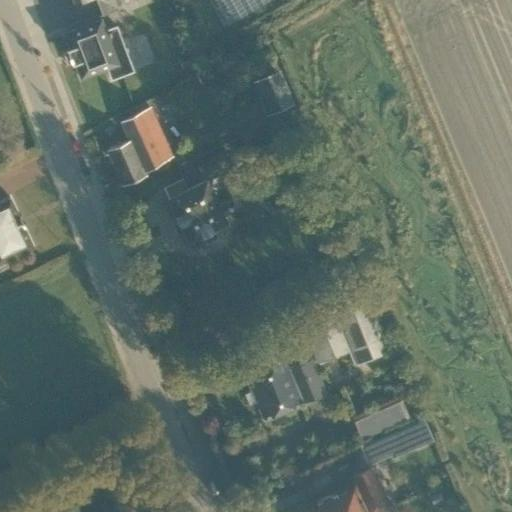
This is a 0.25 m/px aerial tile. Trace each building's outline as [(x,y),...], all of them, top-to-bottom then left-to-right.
[(149,0),(80,0),(81,1),(84,0),(96,0),(101,12),(121,3),(124,10),(149,0)] [(103,17),(66,32),(72,48),(70,49),(75,62),(77,61),(84,77),(110,66),(114,77),(136,68),(118,24),(107,28),(103,17)] [(193,49),(177,57),(183,68),(199,60),(193,49)] [(201,82),(215,76),(210,65),(196,71),(201,82)] [(253,80),(267,115),(294,103),(280,69),(253,80)] [(106,148),(122,183),(145,174),(144,171),(171,155),(150,105),(120,119),(128,138),(106,148)] [(199,235),(204,245),(221,237),(216,227),(226,222),(220,209),(233,203),(224,184),(240,176),(228,150),(198,165),(205,179),(167,197),(188,241),(199,235)] [(0,259),(31,245),(9,196),(0,199),(0,259)] [(348,252),(324,263),(331,277),(354,267),(348,252)] [(317,360),(381,334),(367,300),(303,326),(317,360)] [(244,370),(263,417),(325,392),(310,357),(287,367),(282,354),(244,370)] [(423,419),(361,446),(367,459),(383,452),(384,454),(389,452),(388,450),(395,447),(397,450),(408,445),(407,442),(429,432),(423,419)] [(376,511),(387,507),(369,465),(349,474),(352,482),(301,504),(303,511),(376,511)]
